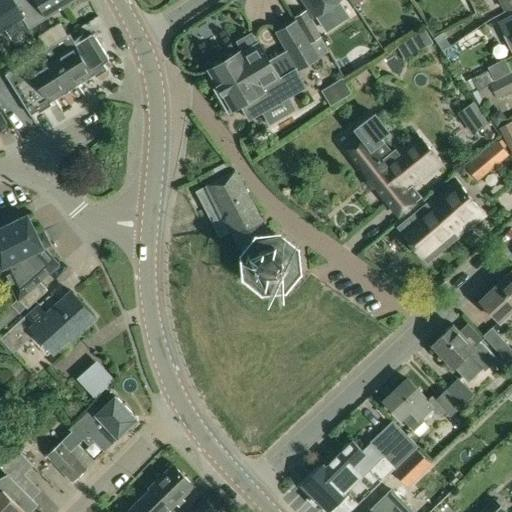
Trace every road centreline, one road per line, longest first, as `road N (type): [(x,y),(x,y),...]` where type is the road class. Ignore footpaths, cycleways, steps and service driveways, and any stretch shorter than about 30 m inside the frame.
road 1 (residential): [(430,322),(275,208),(192,99),(152,82)]
road 2 (residential): [(249,489),(430,322)]
road 3 (secondary): [(185,414),(155,342),(148,226)]
road 4 (residential): [(148,226),(103,221),(76,210),(40,173),(0,169)]
road 5 (residential): [(78,511),(185,414)]
road 6 (secondary): [(148,226),(152,82)]
